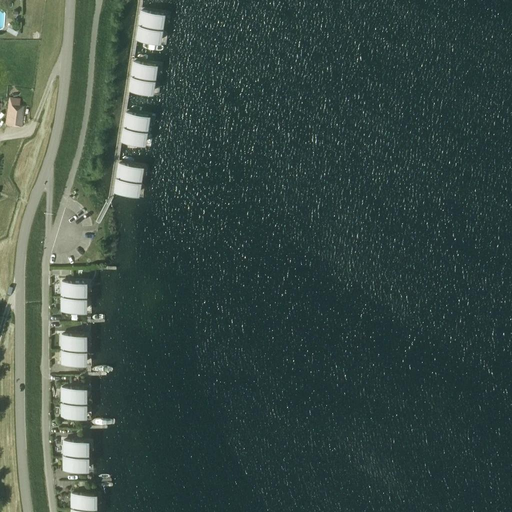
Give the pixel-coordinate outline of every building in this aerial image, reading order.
[(142,7),(139,26),(148,27),(148,25),(149,25),(149,23),(169,26),(171,11),(142,7)] [(11,22),(7,30),(16,35),(20,27),(11,22)] [(167,45),(169,26),(149,23),(149,25),(148,25),(148,27),(139,26),(137,41),(167,45)] [(134,58),(131,77),(140,78),(140,76),(141,76),(141,74),(162,77),(164,62),(134,58)] [(140,78),(131,77),(129,92),(159,96),(162,77),(141,74),(141,76),(140,76),(140,78)] [(20,99),(9,97),(5,124),(21,126),(25,107),(19,106),(20,99)] [(127,109),(124,128),(132,129),(132,127),(133,128),(134,125),(154,128),(156,113),(127,109)] [(151,147),(154,128),(134,125),(133,128),(132,127),(132,129),(124,128),(122,143),(151,147)] [(119,160),(116,179),(124,180),(125,178),(126,179),(126,176),(146,180),(148,164),(119,160)] [(144,198),(146,180),(126,176),(126,179),(125,178),(124,180),(116,179),(114,194),(144,198)] [(61,278),(61,297),(70,297),(70,295),(71,295),(71,293),(91,293),(91,278),(61,278)] [(70,297),(61,297),(61,312),(91,312),(91,293),(71,293),(71,295),(70,295),(70,297)] [(61,331),(61,350),(70,350),(70,348),(71,348),(71,346),(91,346),(91,331),(61,331)] [(70,350),(61,350),(61,365),(91,365),(91,346),(71,346),(71,348),(70,348),(70,350)] [(61,384),(61,403),(70,403),(70,401),(71,401),(71,399),(91,399),(91,384),(61,384)] [(70,403),(61,403),(61,418),(91,418),(91,399),(71,399),(71,401),(70,401),(70,403)] [(73,452),(93,452),(93,437),(63,437),(63,456),(72,456),(72,454),(73,454),(73,452)] [(93,471),(93,452),(73,452),(73,454),(72,454),(72,456),(63,456),(63,471),(93,471)] [(81,505),(101,505),(101,490),(71,490),(71,509),(80,509),(80,507),(81,507),(81,505)]
